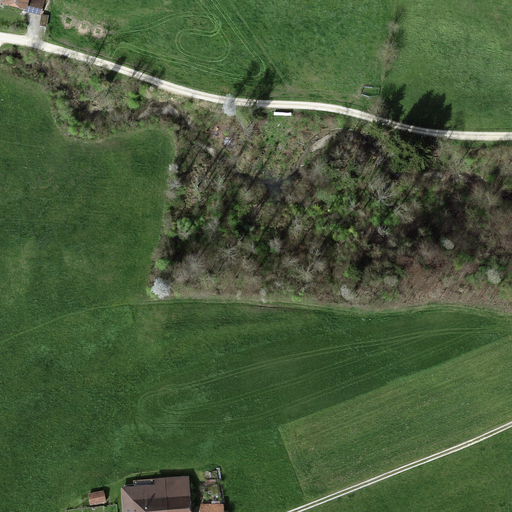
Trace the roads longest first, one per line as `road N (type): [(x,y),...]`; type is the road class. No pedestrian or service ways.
road 1 (track): [(511,137),(447,136),(327,106),(195,95),(0,36)]
road 2 (track): [(511,423),(294,511)]
